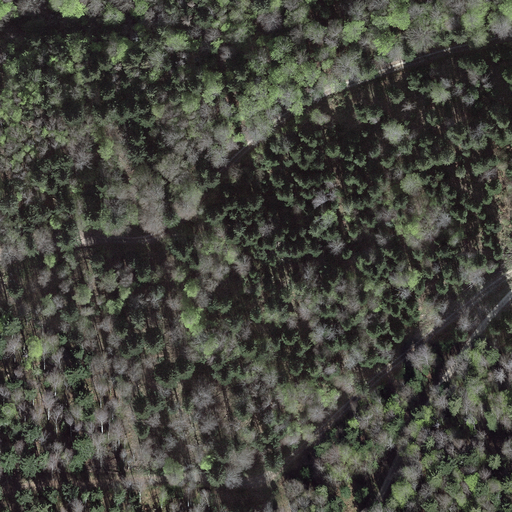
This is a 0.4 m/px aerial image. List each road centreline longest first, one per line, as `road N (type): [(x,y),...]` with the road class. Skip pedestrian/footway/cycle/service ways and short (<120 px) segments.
road 1 (track): [(0,256),(93,237),(152,236),(303,102),(426,54),(511,34)]
road 2 (track): [(16,483),(268,471),(511,272)]
road 3 (track): [(511,291),(429,403),(370,511)]
